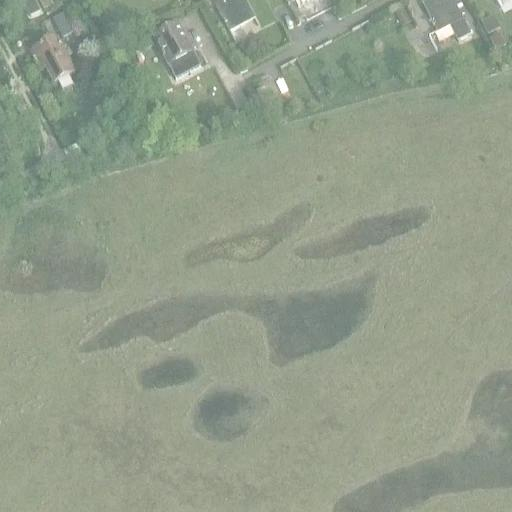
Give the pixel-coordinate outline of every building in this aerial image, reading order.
[(36,0),(29,0),(24,3),(31,17),(42,11),(36,0)] [(227,0),(214,7),(228,33),(252,20),(241,0),(227,0)] [(456,43),(469,36),(449,0),(433,0),(422,6),(437,34),(448,28),(456,43)] [(152,40),(166,69),(191,56),(176,27),(152,40)] [(131,49),(136,57),(154,47),(149,38),(131,49)] [(70,52),(59,57),(52,43),(29,55),(38,72),(44,70),(52,87),(74,76),(73,74),(80,71),(75,62),(68,65),(65,59),(72,56),(70,52)]
